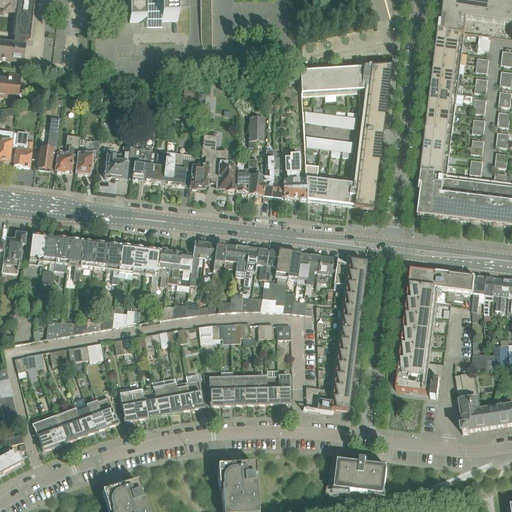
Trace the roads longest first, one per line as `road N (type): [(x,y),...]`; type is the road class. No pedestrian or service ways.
road 1 (tertiary): [(391,252),(0,205)]
road 2 (residential): [(0,507),(89,462),(196,436),(302,431),(371,439)]
road 3 (residential): [(391,252),(422,0)]
road 4 (residential): [(371,439),(391,252)]
road 5 (residential): [(371,439),(459,452),(511,449)]
road 6 (unknown): [(511,42),(498,55),(490,158)]
road 7 (tertiary): [(511,266),(391,252)]
